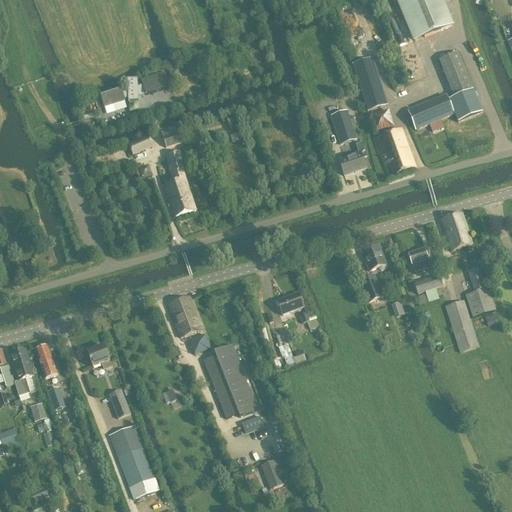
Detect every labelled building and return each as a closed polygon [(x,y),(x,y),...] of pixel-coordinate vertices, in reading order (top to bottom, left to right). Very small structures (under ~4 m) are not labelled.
[(441,0),(397,0),(414,42),(452,27),(441,0)] [(458,54),(439,62),(455,99),(449,101),(458,124),(482,114),(458,54)] [(209,63),(208,63),(209,64),(211,67),(213,66),(214,65),(218,62),(215,58),(209,63)] [(368,111),(387,105),(372,59),(353,65),(368,111)] [(123,93),(122,90),(101,97),(105,108),(125,102),(125,99),(128,98),(128,102),(139,102),(138,97),(145,95),(146,96),(169,89),(164,74),(141,81),(143,87),(138,88),(138,80),(127,80),(128,92),(123,93)] [(416,131),(453,116),(445,97),(408,112),(416,131)] [(347,111),(331,117),(340,145),(356,140),(347,111)] [(232,117),(222,120),(223,124),(228,122),(231,132),(236,130),(233,120),(232,117)] [(178,134),(176,128),(161,132),(163,139),(166,149),(182,144),(179,134),(178,134)] [(391,178),(416,169),(401,130),(377,140),(391,178)] [(133,156),(153,148),(148,138),(129,146),(133,156)] [(356,146),(359,154),(339,161),(344,177),(366,169),(363,159),(367,158),(362,144),(356,146)] [(173,219),(195,212),(184,179),(179,154),(166,156),(172,184),(163,187),(173,219)] [(144,169),(143,165),(135,168),(138,178),(142,177),(143,179),(151,176),(148,168),(144,169)] [(472,246),(472,245),(462,214),(440,222),(450,253),(472,246)] [(379,246),(361,252),(367,268),(369,273),(379,270),(379,271),(381,272),(386,271),(387,269),(386,266),(384,262),(379,246)] [(414,274),(430,269),(423,250),(408,255),(414,274)] [(495,312),(488,289),(484,290),(478,269),(467,272),(474,294),(465,297),(472,319),(495,312)] [(382,299),(374,277),(360,282),(367,304),(382,299)] [(417,296),(443,287),(439,277),(413,285),(417,296)] [(282,317),(304,309),(299,294),(277,302),(282,317)] [(425,295),(416,298),(419,307),(428,304),(425,295)] [(201,332),(189,298),(167,306),(180,340),(201,332)] [(460,354),(478,349),(464,302),(445,308),(460,354)] [(308,318),(306,314),(299,317),(302,325),(307,323),(309,322),(308,318)] [(495,315),(485,318),(488,328),(498,324),(495,315)] [(313,317),(308,318),(309,322),(307,323),(310,331),(318,329),(313,317)] [(194,357),(211,351),(206,336),(189,342),(194,357)] [(47,347),(35,352),(45,381),(58,376),(47,347)] [(105,371),(112,369),(104,347),(87,353),(93,368),(103,364),(105,371)] [(214,354),(215,358),(204,362),(226,420),(238,415),(239,418),(257,412),(231,347),(214,354)] [(18,352),(18,354),(11,356),(19,382),(14,383),(19,397),(30,394),(25,380),(33,377),(25,352),(24,352),(22,350),(18,352)] [(291,355),(283,359),(286,367),(294,363),(291,355)] [(15,385),(8,367),(0,369),(0,370),(6,388),(15,385)] [(59,389),(48,392),(55,414),(66,411),(59,389)] [(131,416),(122,391),(109,396),(118,421),(131,416)] [(170,404),(176,402),(172,391),(166,394),(170,404)] [(46,420),(42,405),(30,409),(35,423),(46,420)] [(61,417),(57,418),(60,428),(65,427),(61,417)] [(260,418),(241,425),(245,435),(264,427),(260,418)] [(134,502),(159,492),(135,428),(110,438),(134,502)] [(13,430),(4,434),(8,446),(18,442),(13,430)] [(270,491),(284,485),(274,462),(261,467),(270,491)] [(30,495),(33,504),(48,498),(45,490),(30,495)] [(31,509),(32,511),(52,511),(46,501),(31,509)]
